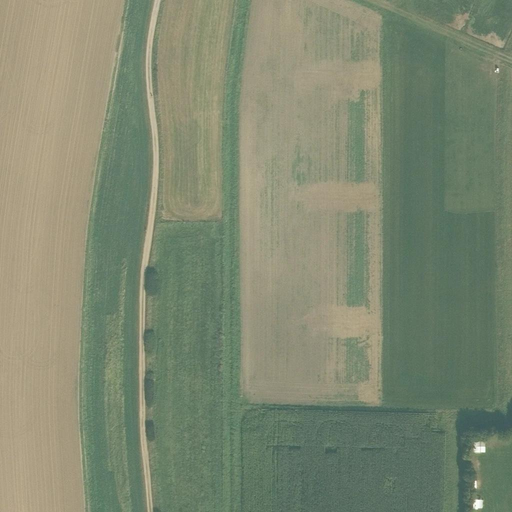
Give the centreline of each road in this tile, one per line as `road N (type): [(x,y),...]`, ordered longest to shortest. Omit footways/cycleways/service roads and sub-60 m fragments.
road 1 (track): [(151,511),(142,363),(155,152),(147,64),(157,0)]
road 2 (track): [(373,0),(511,61)]
